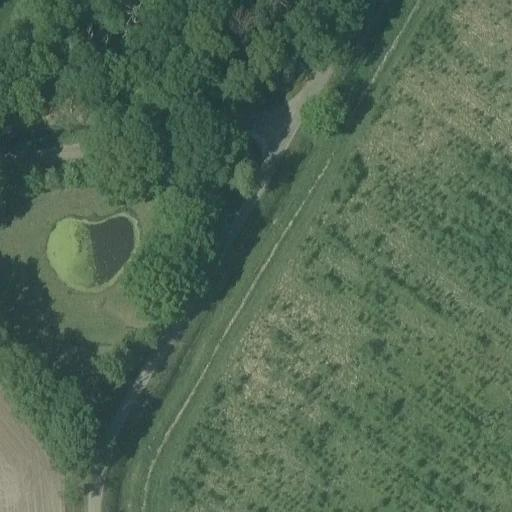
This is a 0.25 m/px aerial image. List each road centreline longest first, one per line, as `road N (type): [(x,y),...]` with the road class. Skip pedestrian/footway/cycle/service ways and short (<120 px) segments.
road 1 (unclassified): [(296,110),(108,436),(94,511)]
road 2 (unclassified): [(0,164),(296,110)]
road 3 (unclassified): [(296,110),(369,0)]
